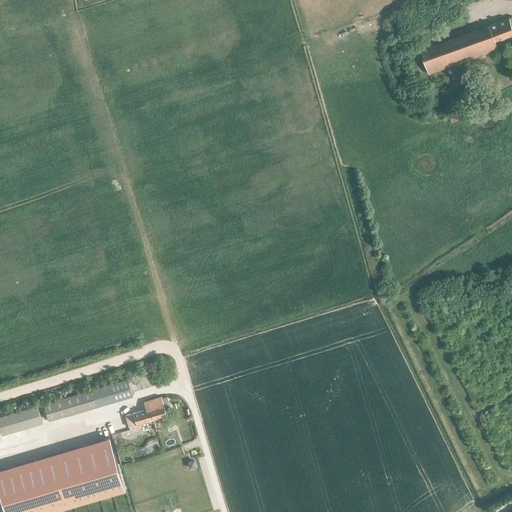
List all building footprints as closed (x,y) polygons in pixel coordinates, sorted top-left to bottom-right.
[(511,18),(510,20),(509,17),(421,49),(429,73),(498,48),(495,40),(511,33),(511,18)] [(485,62),(492,59),(490,53),(483,56),(485,62)] [(470,74),(473,73),(468,61),(463,63),(466,73),(470,72),(470,74)] [(157,383),(154,370),(44,402),(49,419),(133,395),(132,391),(157,383)] [(161,396),(144,401),(146,409),(149,408),(150,413),(152,412),(154,419),(167,415),(166,410),(171,408),(167,397),(162,398),(161,396)] [(38,403),(0,413),(0,423),(2,432),(43,420),(38,403)] [(146,409),(126,415),(129,427),(154,419),(152,412),(150,413),(149,408),(146,409)] [(110,437),(0,469),(0,489),(6,511),(61,511),(59,504),(124,485),(110,437)]
